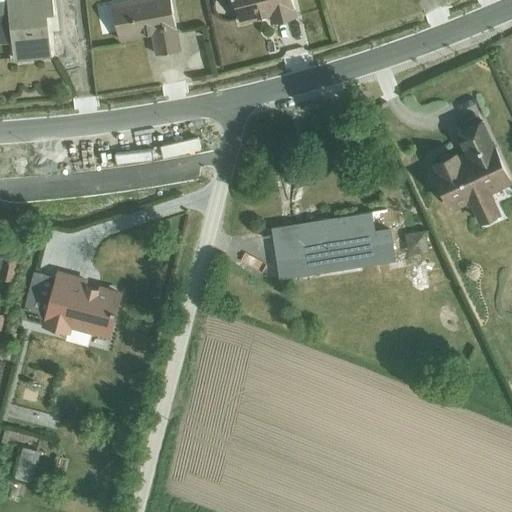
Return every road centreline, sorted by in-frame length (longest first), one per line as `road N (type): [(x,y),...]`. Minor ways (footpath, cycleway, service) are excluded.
road 1 (residential): [(242,97),(133,511)]
road 2 (residential): [(511,6),(242,97)]
road 3 (residential): [(0,130),(242,97)]
